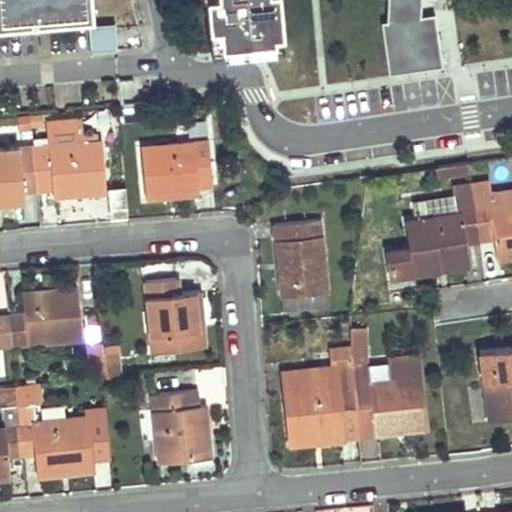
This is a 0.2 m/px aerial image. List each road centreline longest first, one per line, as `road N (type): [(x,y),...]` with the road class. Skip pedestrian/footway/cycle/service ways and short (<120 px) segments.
road 1 (residential): [(256,485),(235,260),(222,239),(191,230),(0,247)]
road 2 (residential): [(511,111),(305,142),(271,125),(253,88),(231,75),(203,77),(172,64)]
road 3 (residential): [(0,511),(256,485)]
road 4 (residential): [(256,485),(511,455)]
road 5 (residential): [(172,64),(0,78)]
